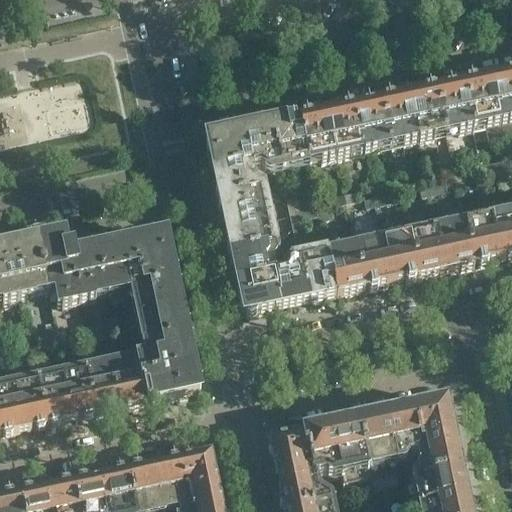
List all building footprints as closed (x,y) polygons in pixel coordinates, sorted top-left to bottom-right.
[(511,80),(490,85),(500,130),(511,127),(511,80)] [(500,130),(490,85),(463,91),(472,133),(484,130),(484,134),(500,130)] [(473,136),(472,133),(463,91),(436,97),(444,138),(456,136),(457,139),(473,136)] [(444,138),(436,97),(408,103),(418,148),(433,144),(432,141),(444,138)] [(418,148),(408,103),(381,109),(390,150),(402,148),(402,151),(418,148)] [(390,150),(381,109),(353,115),(362,156),(363,159),(378,156),(378,153),(390,150)] [(362,156),(353,115),(326,120),(336,165),(351,162),(350,158),(362,156)] [(336,165),(326,120),(299,126),(307,168),(319,165),(320,169),(336,165)] [(308,170),(307,168),(299,126),(271,132),(281,176),(308,170)] [(281,176),(271,132),(244,138),(251,171),(252,175),(259,173),(263,176),(268,175),(272,178),(281,176)] [(251,171),(244,138),(206,146),(213,179),(251,171)] [(509,174),(507,166),(499,167),(501,175),(509,174)] [(261,198),(259,188),(252,184),(250,175),(252,175),(251,171),(213,179),(219,206),(261,198)] [(462,184),(461,176),(453,177),(454,185),(462,184)] [(454,185),(453,177),(445,179),(446,187),(454,185)] [(295,197),(292,187),(284,188),(286,199),(295,197)] [(408,195),(406,187),(398,189),(400,197),(408,195)] [(400,197),(398,189),(390,191),(391,199),(400,197)] [(297,208),(295,197),(286,199),(288,210),(297,208)] [(266,225),(261,198),(219,206),(225,234),(266,225)] [(353,207),(351,199),(343,201),(345,209),(353,207)] [(345,209),(343,201),(335,202),(337,210),(345,209)] [(299,218),(298,212),(297,208),(288,210),(291,220),(299,218)] [(319,220),(317,214),(316,208),(307,210),(310,222),(319,220)] [(310,222),(307,210),(298,212),(299,218),(300,224),(310,222)] [(301,229),(300,224),(299,218),(291,220),(293,231),(301,229)] [(511,265),(511,222),(508,224),(507,221),(491,224),(501,267),(511,265)] [(501,267),(491,224),(476,227),(476,231),(465,233),(473,273),(501,267)] [(272,253),(266,225),(225,234),(231,262),(272,253)] [(304,239),(301,229),(293,231),(295,241),(304,239)] [(473,273),(465,233),(453,236),(452,232),(436,236),(446,279),(473,273)] [(446,279),(436,236),(421,239),(422,242),(410,245),(418,285),(446,279)] [(306,250),(304,239),(295,241),(297,252),(306,250)] [(174,285),(165,243),(98,257),(106,297),(124,293),(133,296),(132,294),(174,285)] [(106,297),(98,257),(73,262),(72,257),(66,258),(63,244),(37,250),(47,295),(56,293),(60,312),(94,305),(93,300),(106,297)] [(418,285),(410,245),(398,247),(397,244),(382,247),(391,291),(418,285)] [(391,291),(382,247),(366,251),(367,254),(355,256),(364,297),(391,291)] [(47,295),(37,250),(8,256),(18,305),(35,301),(34,297),(47,295)] [(272,277),(270,269),(274,262),(272,253),(231,262),(237,289),(274,281),(274,277),(272,277)] [(18,305),(8,256),(0,257),(0,304),(1,304),(2,308),(18,305)] [(364,297),(355,256),(343,259),(343,256),(327,259),(336,302),(364,297)] [(336,302),(327,259),(300,265),(309,308),(336,302)] [(309,308),(300,265),(291,267),(289,271),(283,272),(281,276),(274,277),(274,281),(281,314),(309,308)] [(281,314),(274,281),(237,289),(243,322),(281,314)] [(186,340),(177,297),(174,285),(132,294),(133,296),(144,349),(186,340)] [(193,373),(186,340),(144,349),(146,358),(142,365),(135,366),(139,384),(193,373)] [(145,411),(139,384),(135,366),(87,376),(97,421),(145,411)] [(198,399),(193,373),(139,384),(145,411),(198,399)] [(97,421),(87,376),(63,381),(72,426),(97,421)] [(72,426),(63,381),(39,386),(48,431),(72,426)] [(48,431),(39,386),(15,391),(24,436),(48,431)] [(24,436),(15,391),(0,394),(0,440),(0,441),(24,436)] [(453,443),(446,408),(412,415),(421,454),(419,458),(416,458),(416,459),(417,465),(427,463),(424,449),(453,443)] [(421,454),(412,415),(385,421),(395,466),(407,463),(409,461),(416,459),(416,458),(419,458),(421,454)] [(395,466),(385,421),(358,427),(367,472),(395,466)] [(367,472),(358,427),(330,432),(340,477),(367,472)] [(340,477),(330,432),(303,438),(311,478),(315,480),(317,479),(317,480),(324,479),(327,480),(340,477)] [(311,478),(303,438),(270,445),(281,501),(279,503),(281,510),(284,511),(283,511),(297,511),(329,505),(327,496),(321,492),(320,492),(317,480),(317,479),(315,480),(311,478)] [(461,465),(458,463),(453,443),(424,449),(427,463),(417,465),(419,471),(418,472),(414,478),(415,486),(460,476),(460,474),(462,472),(461,465)] [(211,511),(222,510),(211,458),(182,464),(192,511),(211,511)] [(192,511),(182,464),(155,470),(163,511),(170,511),(178,510),(178,511),(192,511)] [(163,511),(155,470),(128,476),(135,511),(163,511)] [(135,511),(128,476),(100,481),(106,511),(135,511)] [(428,511),(466,504),(463,490),(465,487),(464,480),(461,479),(460,476),(415,486),(420,511),(428,511)] [(106,511),(100,481),(73,487),(78,511),(106,511)] [(373,496),(372,495),(370,486),(357,489),(359,499),(362,498),(373,496)] [(78,511),(73,487),(46,493),(50,511),(78,511)] [(359,499),(357,489),(343,492),(345,502),(359,499)] [(50,511),(46,493),(19,499),(22,511),(50,511)] [(384,507),(381,493),(372,495),(373,496),(375,509),(384,507)] [(375,510),(375,509),(373,496),(362,498),(365,511),(375,510)] [(22,511),(19,499),(0,502),(0,511),(22,511)]
